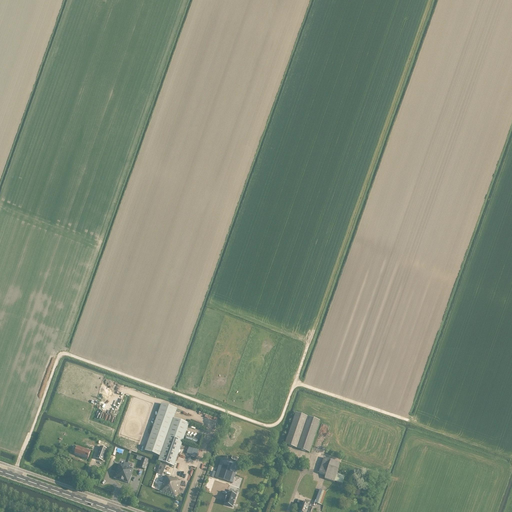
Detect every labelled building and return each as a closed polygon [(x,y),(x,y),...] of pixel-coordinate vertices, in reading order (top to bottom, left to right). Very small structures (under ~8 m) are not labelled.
[(173,418),(176,408),(161,403),(145,450),(160,456),(158,461),(173,466),(189,423),(173,418)] [(285,443),(296,447),(307,416),(296,412),(285,443)] [(297,448),(309,452),(319,420),(308,416),(297,448)] [(187,451),(189,452),(189,451),(196,452),(197,447),(193,446),(193,444),(188,443),(187,451)] [(74,454),(87,459),(90,451),(77,446),(74,454)] [(96,458),(102,460),(106,448),(100,446),(96,458)] [(198,482),(204,457),(199,456),(195,473),(196,473),(194,481),(198,482)] [(334,482),(334,481),(340,463),(324,457),(318,473),(325,475),(324,478),(334,482)] [(143,458),(139,467),(144,469),(147,460),(147,459),(143,458)] [(221,458),(215,477),(232,482),(238,464),(221,458)] [(114,477),(114,478),(121,480),(127,463),(124,462),(123,465),(119,463),(114,477)] [(156,473),(162,475),(166,464),(160,462),(156,473)] [(127,463),(121,480),(128,483),(127,483),(128,483),(128,482),(133,468),(129,467),(130,464),(127,463)] [(160,491),(175,496),(181,480),(170,477),(165,476),(162,475),(159,481),(163,483),(160,491)] [(315,502),(321,505),(326,491),(320,489),(315,502)] [(236,495),(228,492),(224,504),(232,507),(236,495)] [(310,511),(312,507),(310,506),(311,505),(299,500),(298,502),(301,504),(298,511),(299,511),(310,511)]
